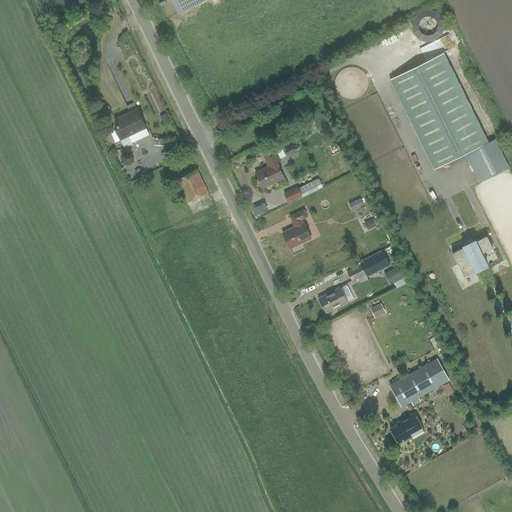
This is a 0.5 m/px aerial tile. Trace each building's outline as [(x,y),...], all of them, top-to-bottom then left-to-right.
[(171,0),(178,14),(205,0),(171,0)] [(449,14),(420,7),(413,35),(441,42),(449,14)] [(488,143),(444,53),(394,78),(393,76),(420,132),(418,133),(423,142),(425,141),(439,169),(438,167),(488,143)] [(115,129),(118,136),(124,148),(132,145),(129,137),(146,129),(136,109),(114,119),(118,128),(115,129)] [(321,134),(332,129),(327,117),(315,123),(321,134)] [(509,169),(495,140),(466,154),(480,183),(509,169)] [(262,154),(269,167),(255,173),(263,189),(284,178),(277,164),(280,162),(274,148),(262,154)] [(174,176),(171,170),(153,179),(156,185),(174,176)] [(209,193),(198,170),(176,181),(188,203),(209,193)] [(289,202),(322,187),(319,180),(299,189),(298,188),(284,194),(289,202)] [(349,204),(351,210),(363,204),(360,199),(349,204)] [(308,217),(304,210),(290,217),(295,228),(283,234),(290,248),(311,239),(302,219),(308,217)] [(373,219),(364,223),(367,230),(376,226),(373,219)] [(482,253),(493,248),(487,236),(476,242),(475,241),(463,247),(464,248),(452,254),(464,277),(475,271),(476,272),(488,266),(482,253)] [(390,265),(383,251),(361,262),(362,265),(367,274),(368,277),(390,265)] [(352,281),(367,274),(362,265),(348,272),(352,281)] [(390,285),(404,278),(398,267),(384,274),(390,285)] [(326,313),(348,302),(340,288),(319,299),(326,313)] [(381,304),(370,309),(375,318),(385,313),(381,304)] [(402,407),(449,381),(437,359),(390,385),(402,407)] [(442,386),(446,394),(452,391),(448,383),(442,386)] [(390,429),(398,444),(411,436),(409,431),(421,425),(414,414),(402,421),(403,422),(390,429)]
